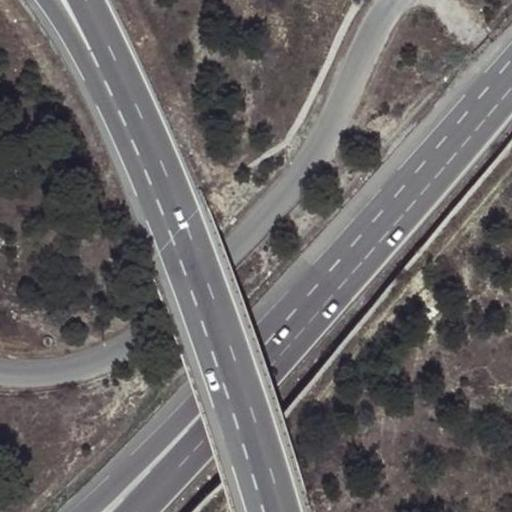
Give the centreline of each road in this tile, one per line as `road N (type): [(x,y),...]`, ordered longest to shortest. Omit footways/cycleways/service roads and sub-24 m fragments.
road 1 (unclassified): [(391,0),(295,185),(263,220),(145,330),(99,361),(56,373),(0,370)]
road 2 (motorway): [(456,146),(87,511)]
road 3 (motorway): [(456,146),(136,511)]
road 4 (motorway): [(170,206),(272,511)]
road 5 (motorway): [(49,0),(170,206)]
road 6 (motorway): [(86,0),(170,206)]
